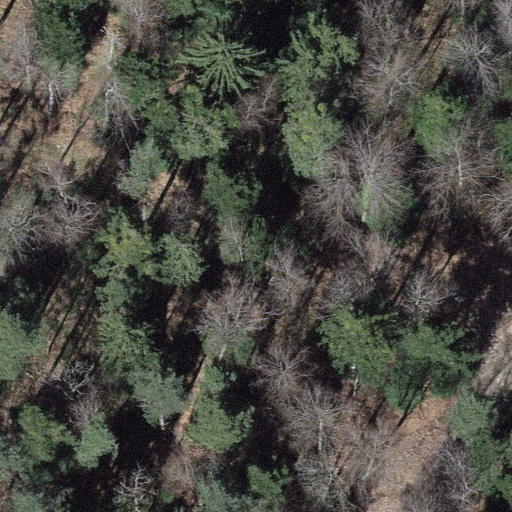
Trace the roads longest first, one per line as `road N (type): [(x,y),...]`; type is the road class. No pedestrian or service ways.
road 1 (track): [(511,300),(185,188),(0,139)]
road 2 (track): [(511,358),(473,394),(406,511)]
